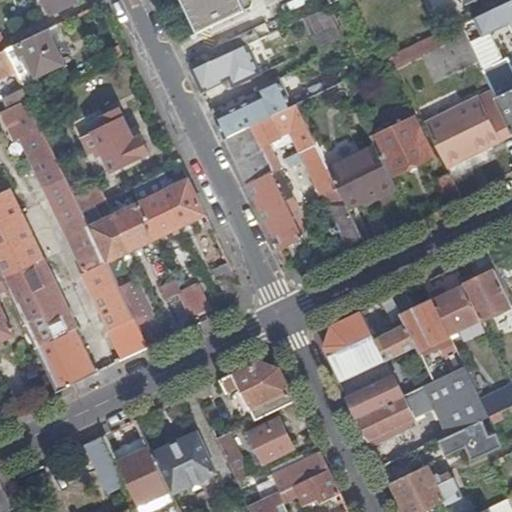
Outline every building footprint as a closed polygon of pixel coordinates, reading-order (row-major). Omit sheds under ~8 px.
[(83,6),(79,0),(45,0),(54,19),(83,6)] [(182,0),(200,37),(249,14),(243,0),(182,0)] [(424,0),(431,15),(454,5),(452,0),(424,0)] [(332,7),(307,19),(321,50),(347,39),(332,7)] [(499,10),(463,27),(469,39),(505,22),(499,10)] [(209,54),(214,64),(245,49),(271,36),(267,26),(209,54)] [(463,27),(396,59),(401,71),(427,58),(469,39),(463,27)] [(19,76),(24,88),(25,89),(69,68),(52,33),(9,55),(19,76)] [(480,63),(469,39),(427,58),(438,82),(480,63)] [(0,58),(9,55),(3,42),(0,43),(0,58)] [(214,64),(194,73),(207,101),(245,83),(242,80),(248,77),(241,62),(249,58),(245,49),(214,64)] [(0,85),(19,76),(9,55),(0,58),(0,85)] [(499,102),(511,127),(511,67),(508,60),(484,71),(499,102)] [(261,99),(216,119),(227,141),(294,108),(280,81),(258,91),(261,99)] [(90,275),(85,277),(97,302),(121,290),(121,288),(111,267),(86,216),(79,201),(61,163),(48,137),(25,89),(24,88),(17,91),(19,97),(7,103),(12,113),(3,118),(17,144),(25,140),(90,275)] [(473,156),(511,136),(511,127),(499,102),(457,123),(473,156)] [(294,108),(227,141),(265,220),(280,252),(301,242),(306,236),(301,212),(280,173),(283,171),(271,145),(292,135),(302,154),(287,162),(290,168),(303,161),(321,198),(327,195),(332,205),(329,207),(338,226),(333,229),(336,236),(342,234),(351,253),(366,245),(349,210),(329,171),(298,106),(294,108)] [(136,145),(122,114),(105,122),(109,131),(85,142),(93,157),(104,153),(115,176),(152,158),(144,141),(136,145)] [(373,139),(377,147),(392,178),(434,158),(416,118),(373,139)] [(56,132),(48,137),(61,163),(70,159),(56,132)] [(377,147),(329,171),(349,210),(397,187),(392,178),(377,147)] [(179,179),(187,174),(184,169),(176,173),(179,179)] [(453,204),(463,199),(451,175),(441,180),(453,204)] [(137,199),(162,187),(160,180),(135,193),(137,199)] [(167,196),(184,231),(209,219),(191,184),(167,196)] [(79,201),(86,216),(98,210),(111,204),(103,189),(79,201)] [(61,396),(100,377),(78,331),(80,331),(14,193),(0,199),(0,268),(53,379),(59,391),(61,396)] [(159,243),(184,231),(167,196),(142,207),(159,243)] [(135,255),(159,243),(142,207),(118,219),(135,255)] [(111,267),(135,255),(118,219),(105,225),(98,210),(86,216),(111,267)] [(485,279),(468,288),(485,323),(503,314),(511,309),(511,299),(499,272),(490,254),(477,261),(485,279)] [(172,271),(166,258),(159,262),(165,274),(172,271)] [(215,273),(233,312),(236,311),(243,291),(231,266),(215,273)] [(121,290),(145,339),(159,331),(135,281),(121,288),(121,290)] [(183,295),(196,319),(212,311),(200,287),(183,295)] [(485,323),(468,288),(447,298),(436,303),(453,338),(485,323)] [(145,339),(121,290),(97,302),(127,363),(151,352),(145,339)] [(444,293),(433,298),(436,303),(447,298),(444,293)] [(394,300),(385,305),(392,318),(401,314),(394,300)] [(453,338),(436,303),(404,319),(409,328),(419,347),(437,384),(468,369),(453,338)] [(0,349),(18,341),(2,307),(0,308),(0,307),(0,349)] [(511,309),(503,314),(506,319),(511,315),(511,309)] [(378,342),(364,315),(336,328),(327,349),(344,384),(388,362),(378,342)] [(399,356),(419,347),(409,328),(378,342),(388,362),(389,361),(399,356)] [(417,393),(437,384),(419,347),(399,356),(417,393)] [(389,361),(388,362),(344,384),(351,399),(397,378),(389,361)] [(261,365),(224,383),(231,396),(242,391),(250,408),(241,412),(244,418),(251,414),(252,415),(294,395),(282,371),(261,365)] [(492,418),(484,403),(468,369),(437,384),(417,393),(406,399),(361,419),(372,442),(417,421),(417,419),(440,407),(454,436),(460,433),(492,418)] [(361,419),(406,399),(397,378),(351,399),(361,419)] [(38,402),(59,391),(53,379),(32,389),(38,402)] [(511,389),(484,403),(492,418),(493,418),(504,412),(511,408),(511,389)] [(220,403),(205,410),(220,442),(232,436),(235,435),(220,403)] [(507,419),(504,412),(493,418),(495,424),(507,419)] [(500,436),(492,418),(460,433),(468,451),(500,436)] [(249,437),(264,468),(296,452),(282,422),(249,437)] [(108,439),(132,489),(139,505),(155,498),(161,511),(181,511),(175,498),(155,457),(139,424),(108,439)] [(201,435),(155,457),(175,498),(221,476),(201,435)] [(232,436),(220,442),(232,467),(244,461),(232,436)] [(108,439),(89,448),(112,498),(132,489),(108,439)] [(331,473),(323,456),(273,479),(276,483),(260,491),(266,504),(281,497),(297,489),(331,473)] [(393,485),(406,511),(431,511),(447,505),(449,507),(465,500),(456,480),(454,480),(453,475),(443,480),(435,466),(393,485)] [(343,498),(331,473),(297,489),(307,510),(320,503),(322,508),(343,498)] [(253,511),(277,511),(278,511),(285,507),(281,497),(266,504),(253,511)] [(489,511),(485,503),(464,511),(489,511)]
